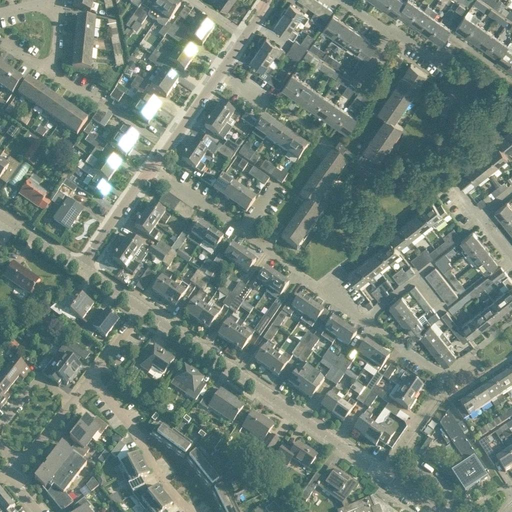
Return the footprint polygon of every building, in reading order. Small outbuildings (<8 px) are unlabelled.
[(74,0),(73,8),(82,10),(90,13),(93,3),(83,0),(74,0)] [(136,24),(146,10),(141,6),(142,3),(144,4),(146,0),(132,0),(131,2),(129,4),(138,9),(126,27),(128,28),(122,37),(123,41),(127,36),(130,31),(135,23),(136,24)] [(156,22),(171,0),(158,0),(150,12),(146,10),(136,24),(141,27),(148,17),(149,19),(151,21),(154,22),(156,22)] [(168,33),(170,30),(172,27),(167,24),(169,21),(170,22),(174,14),(180,6),(171,0),(156,22),(157,24),(158,25),(159,26),(160,27),(163,27),(158,35),(164,39),(166,35),(168,33)] [(213,0),(213,1),(227,10),(230,5),(229,5),(232,0),(213,0)] [(312,10),(319,0),(318,0),(311,0),(307,6),(312,10)] [(319,0),(312,10),(315,12),(317,13),(323,4),(319,0)] [(375,0),(375,1),(386,9),(391,0),(375,0)] [(396,16),(399,13),(406,2),(403,0),(391,0),(386,9),(396,16)] [(409,20),(419,6),(409,0),(407,0),(406,2),(399,13),(409,20)] [(480,8),(483,4),(478,0),(475,0),(473,4),(480,8)] [(497,0),(497,1),(495,0),(492,0),(490,4),(494,7),(501,11),(504,7),(506,4),(500,0),(497,0)] [(309,16),(299,9),(290,3),(282,15),(296,24),(299,20),(304,23),(309,16)] [(323,4),(317,13),(322,16),(328,7),(323,4)] [(459,4),(456,9),(462,14),(465,9),(459,4)] [(424,10),(419,6),(409,20),(420,28),(430,14),(433,9),(428,5),(424,10)] [(327,19),(333,10),(328,7),(322,16),(327,19)] [(185,8),(179,16),(179,17),(185,21),(185,20),(191,12),(185,8)] [(437,12),(433,9),(430,14),(420,28),(430,35),(440,21),(434,17),(437,12)] [(495,18),(498,14),(491,9),(488,14),(495,18)] [(327,19),(322,16),(317,13),(315,12),(311,18),(322,26),(327,19)] [(324,29),(335,36),(344,22),(333,14),(328,23),(324,29)] [(465,15),(456,28),(467,35),(476,23),(479,18),(474,14),(471,19),(465,15)] [(508,21),(505,19),(498,14),(495,18),(502,23),(505,26),(508,21)] [(280,30),(283,32),(293,40),(298,33),(293,29),(296,24),(282,15),(274,26),(278,29),(278,30),(279,31),(280,30)] [(76,28),(94,30),(95,19),(77,18),(76,28)] [(193,27),(208,38),(214,29),(199,18),(193,27)] [(440,21),(430,35),(441,43),(449,31),(451,29),(440,21)] [(335,36),(332,40),(342,48),(345,44),(355,29),(344,22),(335,36)] [(486,30),(476,23),(467,35),(477,43),(486,30)] [(181,38),(184,33),(173,26),(172,27),(170,30),(181,38)] [(208,38),(193,27),(186,36),(202,46),(208,38)] [(75,38),(93,40),(94,30),(76,28),(75,38)] [(366,37),(355,29),(345,44),(356,51),(366,37)] [(177,43),(181,38),(170,30),(168,33),(166,35),(177,43)] [(486,30),(477,43),(488,50),(497,37),(486,30)] [(377,44),(366,37),(356,51),(362,55),(359,58),(355,65),(360,68),(367,58),(377,44)] [(506,48),(508,45),(497,37),(488,50),(499,58),(506,48)] [(92,50),(93,40),(75,38),(74,48),(92,50)] [(285,51),(275,43),(267,38),(259,49),(272,58),(275,54),(281,58),(285,51)] [(291,46),(303,54),(307,48),(296,40),(291,46)] [(310,49),(315,53),(319,47),(313,43),(310,49)] [(508,45),(506,48),(499,58),(497,60),(508,68),(511,62),(511,44),(510,43),(508,45)] [(196,55),(188,49),(181,44),(175,53),(190,64),(196,55)] [(298,61),(303,54),(291,46),(287,53),(298,61)] [(91,61),(92,50),(74,48),(73,59),(91,61)] [(270,74),(270,73),(274,67),(269,63),(272,58),(259,49),(251,61),(254,63),(254,64),(256,65),(270,74)] [(310,61),(314,56),(308,51),(304,57),(310,61)] [(152,56),(163,64),(166,60),(155,52),(152,56)] [(168,62),(176,67),(184,72),(190,64),(175,53),(168,62)] [(329,54),(325,59),(331,64),(335,58),(329,54)] [(398,67),(404,58),(397,54),(391,62),(398,67)] [(160,68),(163,64),(152,56),(148,61),(155,66),(150,74),(156,79),(172,89),(178,81),(170,75),(163,70),(160,68)] [(132,57),(128,63),(129,64),(131,62),(136,65),(139,61),(132,57)] [(341,62),(335,58),(331,64),(337,68),(341,62)] [(90,71),(91,61),(73,59),(72,69),(90,71)] [(129,64),(128,66),(134,70),(137,66),(136,65),(131,62),(129,64)] [(325,72),(329,66),(323,62),(319,68),(325,72)] [(424,76),(426,74),(411,63),(404,73),(407,75),(406,76),(419,85),(421,82),(422,83),(425,77),(424,76)] [(329,66),(325,72),(332,76),(336,71),(329,66)] [(347,66),(343,72),(347,75),(353,78),(353,79),(357,73),(352,70),(351,69),(347,66)] [(0,86),(3,89),(14,74),(5,68),(0,76),(0,86)] [(14,74),(3,89),(12,95),(17,88),(22,80),(14,74)] [(268,81),(279,88),(283,82),(283,81),(280,79),(272,74),(268,81)] [(294,95),(303,81),(292,74),(288,80),(283,88),(294,95)] [(400,84),(398,87),(411,96),(413,93),(414,94),(418,88),(417,88),(419,85),(406,76),(403,81),(400,79),(398,83),(400,84)] [(345,77),(341,83),(347,87),(350,83),(351,81),(345,77)] [(134,82),(145,90),(148,86),(137,78),(134,82)] [(28,79),(22,87),(18,94),(26,100),(36,85),(28,79)] [(166,98),(172,89),(156,79),(150,88),(158,93),(166,98)] [(303,81),(294,95),(304,103),(314,89),(303,81)] [(142,95),(145,90),(134,82),(130,87),(142,95)] [(348,97),(352,92),(356,87),(350,83),(347,87),(342,93),(348,97)] [(45,91),(36,85),(26,100),(34,106),(45,91)] [(409,99),(411,96),(398,87),(396,90),(394,88),(390,94),(393,96),(391,98),(403,107),(405,104),(407,105),(410,99),(409,99)] [(118,104),(124,95),(116,89),(110,98),(118,104)] [(325,96),(314,89),(304,103),(315,110),(325,96)] [(34,106),(43,112),(53,97),(45,91),(34,106)] [(368,103),(371,98),(365,93),(362,99),(368,103)] [(160,107),(152,101),(145,96),(139,105),(154,116),(160,107)] [(326,117),(336,103),(325,96),(315,110),(326,117)] [(43,112),(51,118),(62,103),(53,97),(43,112)] [(403,107),(391,98),(389,101),(386,99),(383,105),(385,106),(381,113),(386,117),(387,116),(394,121),(398,115),(399,116),(403,111),(402,110),(403,107)] [(148,124),(154,116),(139,105),(133,101),(129,108),(134,111),(132,114),(148,124)] [(51,118),(60,124),(70,109),(62,103),(51,118)] [(326,117),(337,125),(346,111),(336,103),(326,117)] [(212,116),(226,125),(231,129),(234,124),(235,124),(240,118),(220,104),(212,116)] [(9,115),(13,108),(9,106),(5,112),(9,115)] [(70,109),(60,124),(68,129),(79,114),(70,109)] [(99,125),(100,125),(105,116),(98,111),(92,120),(99,125)] [(346,111),(337,125),(347,132),(357,118),(347,111),(346,111)] [(77,135),(82,129),(87,120),(79,114),(68,129),(77,135)] [(253,129),(257,123),(246,115),(241,122),(253,129)] [(222,130),(226,125),(212,116),(208,122),(208,121),(206,123),(207,123),(204,127),(212,133),(223,141),(228,134),(222,130)] [(378,130),(394,141),(396,138),(394,138),(398,132),(399,133),(403,127),(394,121),(387,116),(386,117),(383,121),(386,123),(382,129),(379,127),(378,130)] [(266,139),(275,125),(264,118),(259,124),(258,126),(255,131),(266,139)] [(276,146),(286,133),(275,125),(266,139),(276,146)] [(13,126),(10,130),(15,134),(19,129),(13,126)] [(35,133),(39,136),(43,129),(39,127),(35,133)] [(122,128),(121,130),(117,127),(116,127),(111,134),(112,135),(112,134),(132,148),(138,139),(122,128)] [(392,144),(394,141),(378,130),(376,133),(378,134),(374,140),(372,138),(370,141),(386,152),(388,149),(387,149),(391,143),(392,144)] [(511,154),(511,153),(511,134),(509,131),(499,139),(508,151),(508,152),(509,151),(511,154)] [(276,146),(287,153),(297,140),(286,133),(276,146)] [(112,135),(111,134),(105,141),(108,143),(110,145),(110,146),(117,151),(125,157),(127,155),(129,156),(133,150),(131,149),(132,148),(121,140),(120,140),(116,137),(112,135)] [(93,140),(105,148),(108,143),(105,141),(96,135),(93,140)] [(33,136),(28,142),(33,145),(37,139),(33,136)] [(230,162),(234,156),(223,148),(223,147),(219,145),(216,150),(215,149),(206,143),(198,137),(189,149),(203,159),(206,154),(212,157),(215,152),(230,162)] [(52,145),(56,147),(60,141),(56,138),(52,145)] [(48,146),(37,139),(33,145),(34,146),(24,160),(33,167),(48,146)] [(101,153),(105,148),(93,140),(90,145),(90,146),(95,149),(89,157),(114,174),(120,165),(104,154),(104,155),(101,153)] [(287,153),(298,161),(307,148),(297,140),(287,153)] [(223,148),(234,156),(239,149),(227,141),(223,147),(223,148)] [(365,154),(366,152),(379,160),(383,154),(384,155),(386,152),(370,141),(368,144),(370,145),(367,151),(364,149),(362,152),(365,154)] [(488,153),(497,166),(508,157),(498,145),(488,153)] [(238,155),(244,158),(249,162),(254,155),(253,155),(243,148),(238,155)] [(334,154),(332,152),(330,155),(333,157),(329,162),(326,161),(322,166),(325,168),(323,170),(335,179),(337,176),(338,177),(342,172),(341,171),(346,165),(336,159),(340,154),(342,151),(338,148),(334,154)] [(200,163),(203,159),(189,149),(186,155),(185,154),(184,156),(181,161),(201,174),(205,167),(200,163)] [(487,174),(497,166),(488,153),(478,161),(487,174)] [(259,159),(254,155),(249,162),(254,166),(259,159)] [(85,164),(93,170),(92,172),(108,183),(114,174),(89,157),(85,164)] [(7,184),(12,177),(19,167),(9,160),(5,165),(0,161),(0,179),(7,184)] [(243,172),(248,165),(242,161),(237,168),(243,172)] [(467,169),(477,182),(487,174),(478,161),(467,169)] [(87,176),(91,171),(79,163),(76,169),(86,175),(87,176)] [(265,173),(271,177),(276,170),(265,163),(260,170),(265,173)] [(7,184),(7,185),(14,190),(29,169),(21,164),(19,167),(12,177),(7,184)] [(258,172),(253,168),(248,175),(254,179),(256,176),(258,172)] [(467,190),(477,182),(467,169),(457,178),(467,190)] [(288,175),(282,171),(281,174),(276,170),(271,177),(282,184),(288,176),(288,175)] [(315,181),(328,190),(330,187),(331,188),(335,183),(333,182),(335,179),(323,170),(321,173),(318,172),(315,177),(317,179),(315,181)] [(264,176),(258,172),(256,176),(254,179),(253,179),(259,183),(264,186),(264,187),(269,180),(264,176)] [(200,181),(212,188),(216,182),(205,174),(200,181)] [(493,174),(490,176),(498,187),(501,191),(508,186),(504,182),(501,184),(493,174)] [(87,189),(95,194),(103,200),(109,191),(87,176),(86,175),(88,177),(83,185),(69,175),(65,180),(66,181),(77,188),(82,192),(85,186),(87,188),(87,189)] [(32,176),(24,187),(19,195),(38,209),(40,206),(45,210),(51,202),(45,198),(48,195),(37,187),(41,182),(32,176)] [(213,190),(224,198),(234,185),(223,177),(214,190),(213,190)] [(69,200),(73,193),(77,188),(66,181),(65,180),(62,186),(57,192),(69,200)] [(307,192),(320,201),(322,198),(323,199),(327,194),(326,193),(328,190),(315,181),(313,184),(311,183),(307,188),(309,190),(307,192)] [(224,198),(235,205),(244,192),(234,185),(224,198)] [(495,197),(501,191),(498,187),(491,192),(495,197)] [(171,196),(166,192),(159,203),(163,206),(171,196)] [(244,192),(235,205),(246,213),(255,200),(244,192)] [(316,210),(319,205),(318,204),(320,201),(307,192),(305,195),(303,194),(299,199),(308,205),(316,210)] [(175,199),(171,196),(163,206),(168,209),(175,199)] [(477,203),(481,208),(487,202),(484,198),(477,203)] [(173,213),(180,203),(175,199),(168,209),(173,213)] [(82,212),(73,207),(67,202),(59,213),(55,220),(69,230),(82,212)] [(428,217),(432,222),(435,227),(446,218),(444,216),(449,213),(441,203),(437,207),(433,202),(422,210),(428,217)] [(511,214),(511,207),(507,202),(495,211),(496,212),(504,222),(511,214)] [(178,216),(185,206),(180,203),(173,213),(178,216)] [(170,218),(159,210),(151,204),(143,216),(156,226),(160,221),(165,225),(170,218)] [(308,205),(304,211),(302,209),(298,215),(300,216),(298,219),(311,228),(313,225),(314,226),(318,221),(317,220),(321,214),(316,210),(308,205)] [(183,219),(190,209),(185,206),(178,216),(183,219)] [(190,209),(183,219),(188,223),(195,213),(190,209)] [(421,231),(432,222),(428,217),(422,210),(412,219),(421,231)] [(153,231),(156,226),(143,216),(139,222),(138,221),(137,223),(138,223),(135,228),(143,233),(155,241),(159,235),(153,231)] [(293,227),(291,230),(303,239),(305,236),(306,237),(310,232),(309,231),(311,228),(298,219),(296,222),(294,220),(290,226),(293,227)] [(411,239),(421,231),(412,219),(402,227),(411,239)] [(187,239),(199,248),(203,243),(211,231),(200,223),(194,231),(191,235),(189,236),(187,239)] [(277,236),(283,228),(276,223),(270,232),(277,236)] [(415,243),(411,239),(402,227),(391,235),(392,237),(400,247),(406,242),(410,247),(415,243)] [(441,234),(446,240),(449,245),(460,236),(454,228),(448,233),(446,230),(441,234)] [(298,247),(299,248),(303,242),(301,242),(303,239),(291,230),(289,233),(286,231),(281,239),(296,250),(298,247)] [(203,243),(199,248),(211,256),(214,251),(217,247),(223,239),(211,231),(203,243)] [(461,250),(465,255),(481,242),(473,231),(461,241),(466,247),(461,250)] [(170,252),(176,256),(187,239),(189,236),(184,232),(178,240),(171,250),(170,252)] [(128,237),(120,250),(134,259),(141,264),(148,254),(150,255),(162,263),(166,257),(155,249),(152,247),(149,251),(148,250),(136,243),(128,237)] [(383,246),(380,249),(389,261),(391,264),(393,263),(394,262),(395,259),(394,257),(400,253),(396,247),(396,246),(395,244),(394,245),(391,241),(390,240),(387,239),(383,243),(383,246)] [(447,246),(449,245),(446,240),(443,242),(435,248),(439,253),(447,247),(447,246)] [(170,252),(171,250),(160,242),(155,249),(166,257),(170,252)] [(478,262),(489,252),(481,242),(465,255),(464,255),(472,266),(477,262),(478,262)] [(224,258),(235,266),(244,254),(232,246),(227,254),(224,258)] [(430,253),(427,250),(426,248),(421,252),(429,261),(434,257),(439,253),(435,248),(430,253)] [(370,257),(379,269),(389,261),(380,249),(370,257)] [(130,263),(134,259),(120,250),(116,255),(116,254),(114,256),(115,256),(112,261),(131,274),(136,267),(130,263)] [(168,268),(176,257),(176,256),(170,252),(166,257),(162,263),(162,264),(168,268)] [(412,262),(418,269),(429,261),(421,252),(411,260),(412,262)] [(498,263),(489,252),(478,262),(486,272),(498,263)] [(451,260),(446,253),(443,255),(435,261),(442,269),(444,272),(452,265),(449,261),(451,260)] [(247,274),(250,270),(256,262),(244,254),(235,266),(247,274)] [(370,257),(359,266),(369,277),(372,282),(377,279),(373,274),(379,269),(370,257)] [(199,272),(204,276),(205,276),(213,265),(206,260),(199,272)] [(29,295),(33,289),(39,281),(13,263),(7,272),(3,277),(29,295)] [(213,265),(205,276),(210,280),(218,268),(213,265)] [(452,282),(456,279),(449,270),(453,267),(452,265),(444,272),(452,282)] [(359,266),(349,274),(358,286),(366,280),(369,277),(359,266)] [(410,266),(405,271),(402,267),(397,271),(405,280),(415,272),(410,266)] [(499,280),(497,277),(505,272),(501,267),(490,275),(494,280),(496,282),(499,280)] [(268,289),(277,277),(265,268),(252,287),(258,291),(262,285),(268,289)] [(435,268),(425,275),(429,280),(439,272),(435,268)] [(155,273),(149,269),(141,280),(147,285),(155,273)] [(204,276),(199,272),(197,271),(190,283),(196,287),(204,276)] [(400,284),(405,280),(397,271),(393,275),(400,284)] [(439,272),(429,280),(432,283),(433,285),(443,277),(442,276),(439,272)] [(164,300),(173,286),(168,283),(171,278),(164,273),(159,281),(152,292),(164,300)] [(484,288),(494,280),(490,275),(480,283),(484,288)] [(511,302),(511,280),(508,275),(503,279),(508,286),(510,287),(507,290),(504,292),(511,302)] [(204,276),(196,287),(203,292),(211,280),(210,280),(205,276),(204,276)] [(268,289),(266,292),(277,301),(289,285),(277,277),(268,289)] [(443,277),(433,285),(437,290),(446,282),(443,277)] [(461,292),(465,289),(456,279),(452,282),(461,292)] [(446,282),(437,290),(440,294),(450,287),(446,282)] [(232,295),(237,298),(238,299),(246,287),(240,283),(232,295)] [(479,292),(484,288),(480,283),(470,292),(473,296),(475,298),(480,294),(479,292)] [(173,286),(164,300),(169,304),(171,306),(171,305),(175,308),(181,299),(188,289),(182,284),(178,290),(173,286)] [(381,284),(377,287),(384,297),(389,293),(381,284)] [(423,297),(424,296),(415,286),(410,290),(419,300),(423,297)] [(246,287),(238,299),(243,303),(251,291),(246,287)] [(372,291),(379,301),(384,297),(377,287),(376,288),(372,291)] [(450,287),(440,294),(444,299),(454,291),(450,287)] [(226,291),(222,296),(227,299),(230,294),(226,291)] [(454,291),(444,299),(448,304),(458,296),(454,291)] [(185,314),(197,322),(206,309),(201,305),(204,300),(207,296),(200,292),(185,314)] [(463,305),(473,296),(470,292),(459,300),(463,305)] [(503,312),(511,305),(511,302),(504,292),(493,300),(503,312)] [(69,294),(61,301),(55,306),(63,312),(65,309),(70,312),(69,313),(81,322),(93,306),(81,297),(77,302),(73,299),(74,298),(69,294)] [(237,298),(232,295),(230,294),(227,299),(222,306),(229,310),(237,298)] [(290,299),(282,312),(290,318),(295,311),(303,317),(311,304),(300,296),(295,303),(291,300),(290,299)] [(411,307),(402,296),(390,306),(398,316),(411,307)] [(483,308),(492,320),(503,312),(493,300),(490,296),(485,299),(489,304),(483,308)] [(237,298),(229,310),(236,315),(244,303),(243,303),(238,299),(237,298)] [(431,307),(426,300),(422,304),(427,310),(431,307)] [(452,313),(463,305),(459,300),(449,308),(452,313)] [(369,309),(373,305),(370,301),(365,304),(369,309)] [(311,304),(303,317),(304,317),(301,321),(309,327),(312,327),(314,324),(315,325),(317,320),(323,312),(311,304)] [(273,306),(265,318),(270,321),(271,322),(279,310),(273,306)] [(206,309),(197,322),(202,326),(202,327),(203,328),(204,327),(208,330),(214,322),(221,311),(214,307),(211,312),(206,309)] [(419,317),(411,307),(398,316),(407,327),(419,317)] [(492,320),(483,308),(473,317),(482,329),(492,320)] [(92,316),(82,330),(92,337),(96,331),(105,338),(118,322),(112,318),(105,312),(98,321),(92,316)] [(435,321),(439,317),(436,312),(427,319),(423,313),(419,317),(407,327),(415,337),(420,334),(419,333),(427,327),(431,323),(435,321)] [(450,326),(455,323),(446,312),(441,316),(450,326)] [(279,330),(278,329),(286,317),(280,314),(272,326),(279,330)] [(234,328),(237,322),(230,317),(218,337),(230,345),(239,331),(234,328)] [(270,322),(263,317),(253,333),(254,333),(259,337),(270,322)] [(465,329),(471,337),(482,329),(473,317),(462,325),(465,329)] [(332,345),(336,339),(344,327),(333,319),(324,331),(320,337),(332,345)] [(34,322),(26,332),(32,337),(40,327),(34,322)] [(440,334),(431,323),(427,327),(419,333),(420,334),(428,344),(440,334)] [(455,323),(450,326),(458,337),(463,333),(455,323)] [(279,330),(272,326),(263,339),(268,343),(269,344),(279,330)] [(347,347),(356,335),(344,327),(336,339),(347,347)] [(247,344),(254,333),(253,333),(248,329),(244,335),(239,331),(230,345),(235,348),(235,349),(237,350),(241,352),(247,344)] [(451,341),(443,331),(440,334),(428,344),(436,354),(448,345),(447,344),(451,341)] [(299,344),(299,343),(299,344),(305,348),(313,336),(307,332),(299,344)] [(463,343),(468,339),(463,333),(458,337),(463,343)] [(312,353),(311,352),(319,341),(313,336),(305,348),(305,349),(312,353)] [(64,338),(61,343),(67,348),(71,343),(64,338)] [(344,376),(356,359),(367,366),(369,362),(377,349),(366,341),(360,350),(358,352),(353,349),(346,360),(338,372),(344,376)] [(12,342),(8,347),(14,352),(18,346),(12,342)] [(72,343),(68,349),(77,356),(81,349),(72,343)] [(274,347),(269,344),(268,343),(260,353),(255,362),(266,370),(275,356),(270,353),(274,347)] [(305,349),(305,348),(299,344),(291,355),(298,360),(305,349)] [(163,375),(168,368),(174,360),(164,353),(162,354),(159,352),(161,350),(155,345),(140,367),(148,373),(149,373),(152,367),(163,375)] [(456,355),(450,347),(448,345),(436,354),(444,364),(456,355)] [(53,360),(59,365),(75,377),(80,371),(79,370),(81,367),(77,364),(80,359),(73,353),(64,346),(57,355),(53,360)] [(312,353),(305,349),(298,360),(304,365),(312,353)] [(315,355),(321,358),(324,352),(319,349),(315,355)] [(378,374),(380,370),(389,357),(377,349),(369,362),(367,366),(378,374)] [(278,378),(283,370),(291,359),(284,355),(281,360),(275,356),(266,370),(272,374),(271,374),(273,376),(274,375),(278,378)] [(8,368),(24,381),(30,372),(22,366),(21,365),(24,361),(18,356),(8,368)] [(332,368),(338,372),(346,360),(340,356),(332,368)] [(70,384),(75,377),(59,365),(53,360),(48,366),(48,367),(42,374),(58,387),(62,383),(66,386),(69,383),(70,384)] [(195,402),(200,395),(206,386),(201,383),(204,379),(184,365),(178,374),(174,380),(188,390),(185,395),(195,402)] [(396,370),(391,366),(383,377),(388,381),(396,370)] [(299,392),(312,374),(306,371),(301,367),(288,384),(299,392)] [(16,382),(18,384),(19,384),(21,384),(21,383),(24,381),(8,368),(0,378),(11,388),(16,382)] [(324,379),(330,383),(338,372),(332,368),(324,379)] [(336,387),(344,376),(338,372),(330,383),(336,387)] [(364,390),(371,395),(371,393),(375,388),(382,377),(376,373),(367,387),(365,390),(365,389),(364,390)] [(311,400),(316,392),(323,382),(316,378),(312,374),(299,392),(311,400)] [(402,391),(414,399),(422,388),(404,375),(400,381),(406,385),(402,390),(402,391)] [(502,396),(511,389),(511,387),(505,376),(494,383),(502,396)] [(0,395),(7,401),(9,398),(10,398),(10,396),(9,396),(9,395),(7,393),(11,388),(0,378),(0,395)] [(483,390),(491,403),(497,400),(501,406),(506,402),(502,396),(494,383),(483,390)] [(402,391),(402,390),(396,386),(389,398),(407,410),(414,399),(402,391)] [(127,387),(123,392),(130,397),(134,391),(127,387)] [(383,401),(387,395),(375,388),(371,393),(377,397),(382,401),(383,401)] [(209,408),(232,424),(243,407),(231,399),(232,398),(220,390),(215,398),(208,393),(202,401),(199,406),(207,411),(209,408)] [(344,398),(339,394),(333,390),(326,399),(321,407),(332,415),(340,404),(344,398)] [(363,405),(371,395),(364,390),(356,401),(363,405)] [(472,397),(481,410),(491,403),(483,390),(472,397)] [(371,395),(363,405),(369,410),(377,397),(371,393),(371,395)] [(469,418),(478,412),(481,410),(472,397),(461,404),(463,408),(458,411),(464,421),(469,417),(469,418)] [(343,423),(349,415),(356,405),(350,401),(345,408),(340,404),(332,415),(343,423)] [(396,418),(400,413),(388,405),(385,410),(390,414),(396,418)] [(373,427),(365,438),(376,446),(379,442),(385,447),(395,433),(387,427),(383,424),(390,414),(385,410),(373,427)] [(504,422),(511,417),(511,410),(501,418),(504,422)] [(449,412),(440,425),(446,434),(441,437),(447,446),(452,443),(466,465),(452,474),(466,494),(467,493),(471,490),(477,486),(480,485),(480,484),(488,479),(484,473),(487,471),(464,435),(468,432),(462,423),(458,426),(449,412)] [(354,430),(365,438),(373,427),(367,423),(372,417),(366,413),(359,423),(354,430)] [(262,442),(268,434),(273,426),(265,420),(264,422),(252,414),(247,422),(243,428),(262,442)] [(75,428),(91,440),(97,433),(101,436),(108,427),(96,418),(91,424),(85,419),(80,425),(79,424),(79,423),(75,428)] [(490,425),(493,429),(504,422),(501,418),(490,425)] [(482,437),(490,431),(493,429),(490,425),(479,432),(482,437)] [(162,444),(170,434),(159,426),(151,436),(162,444)] [(501,436),(509,431),(506,426),(498,431),(501,436)] [(71,450),(83,459),(89,451),(86,448),(91,440),(75,428),(72,432),(73,432),(74,433),(69,440),(75,444),(71,450)] [(172,452),(182,439),(172,432),(171,435),(170,434),(162,444),(172,452)] [(270,452),(278,440),(271,436),(263,447),(270,452)] [(490,444),(487,438),(479,444),(483,449),(490,444)] [(192,447),(182,439),(172,452),(183,460),(192,447)] [(418,454),(420,455),(423,457),(433,441),(429,439),(418,454)] [(125,447),(120,443),(111,455),(116,460),(125,447)] [(308,469),(311,464),(317,456),(309,451),(308,452),(297,444),(292,453),(283,447),(277,455),(276,458),(288,466),(292,459),(308,469)] [(61,511),(62,511),(73,503),(64,493),(86,465),(61,446),(59,449),(58,447),(54,452),(55,453),(51,458),(50,457),(46,462),(48,463),(46,466),(43,470),(42,470),(40,473),(39,472),(35,476),(36,478),(34,480),(45,489),(47,486),(51,489),(47,494),(61,511)] [(511,467),(511,458),(508,452),(498,459),(491,448),(485,452),(493,464),(498,461),(505,472),(506,472),(511,467)] [(103,465),(110,456),(104,452),(98,461),(103,465)] [(198,452),(187,461),(194,471),(206,461),(198,452)] [(143,465),(138,455),(120,464),(125,475),(143,465)] [(214,471),(206,461),(194,471),(202,480),(214,471)] [(256,464),(252,468),(257,472),(261,467),(256,464)] [(132,495),(145,487),(141,480),(149,476),(143,465),(125,475),(130,485),(128,486),(132,495)] [(265,467),(260,475),(264,477),(266,479),(271,471),(265,467)] [(222,480),(214,471),(202,480),(210,490),(222,480)] [(331,493),(344,502),(356,484),(338,472),(336,471),(335,472),(332,477),(326,473),(316,486),(330,495),(331,493)] [(91,493),(99,487),(92,479),(86,487),(91,493)] [(305,502),(315,488),(309,484),(299,498),(305,502)] [(225,486),(211,493),(217,504),(230,498),(225,486)] [(141,501),(148,510),(164,497),(157,488),(150,493),(145,487),(132,495),(139,503),(141,501)] [(0,490),(0,504),(1,503),(8,498),(4,492),(2,493),(0,490)] [(116,495),(110,499),(116,506),(121,503),(116,495)] [(172,506),(164,497),(148,510),(149,511),(165,511),(172,506)] [(393,511),(372,497),(337,511),(336,511),(393,511)] [(0,511),(9,511),(14,508),(11,504),(13,503),(8,498),(1,503),(0,504),(0,511)] [(228,511),(236,508),(230,498),(217,504),(220,511),(228,511)] [(88,511),(87,510),(90,507),(84,499),(72,509),(74,511),(88,511)]
